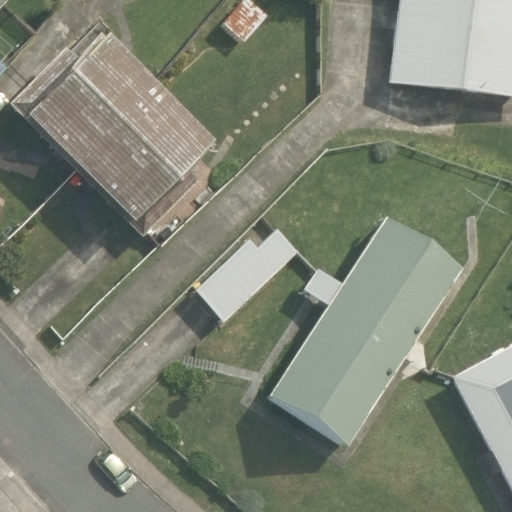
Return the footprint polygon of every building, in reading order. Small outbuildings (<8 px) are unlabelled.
[(0,0),(0,9),(8,0),(0,0)] [(511,0),(394,0),(385,88),(511,102),(511,0)] [(6,110),(140,241),(195,185),(185,175),(211,147),(100,39),(77,62),(65,51),(6,110)] [(324,307),(266,397),(346,448),(403,358),(411,363),(420,348),(414,344),(461,271),(382,221),(339,287),(332,282),(318,303),(324,307)] [(222,325),(298,255),(275,230),(255,250),(246,241),(192,292),(222,325)] [(511,348),(452,379),(511,494),(511,348)]
